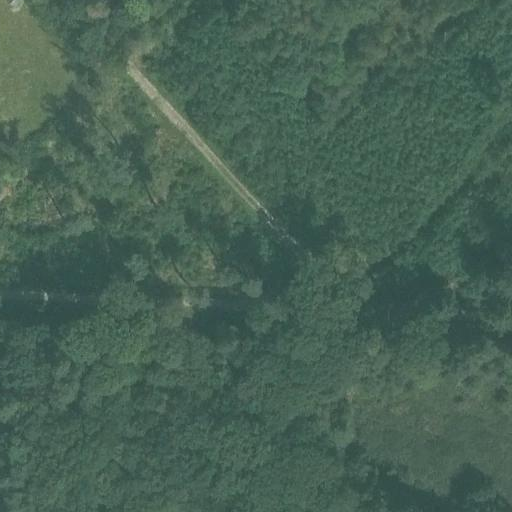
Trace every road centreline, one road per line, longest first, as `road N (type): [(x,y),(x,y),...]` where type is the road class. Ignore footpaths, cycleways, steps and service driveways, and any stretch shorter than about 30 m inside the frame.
road 1 (track): [(511,318),(0,298)]
road 2 (track): [(57,0),(345,311)]
